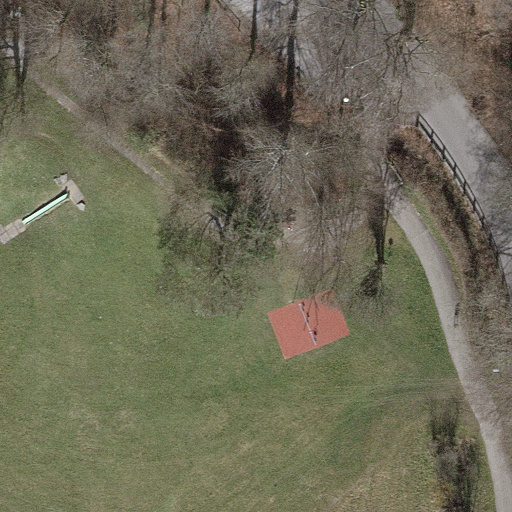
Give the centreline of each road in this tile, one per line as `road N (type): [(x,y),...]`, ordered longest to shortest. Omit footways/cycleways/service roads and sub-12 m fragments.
road 1 (track): [(0,56),(185,222),(244,248),(303,247),(410,211)]
road 2 (residential): [(511,218),(472,147),(361,0)]
